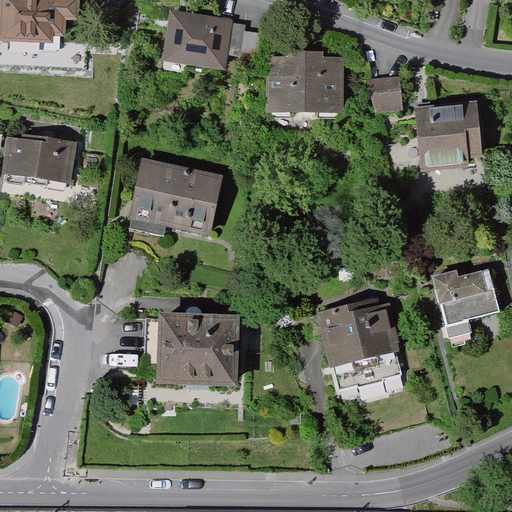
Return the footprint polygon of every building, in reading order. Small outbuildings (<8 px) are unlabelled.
[(84,0),(81,0),(2,0),(0,31),(0,37),(81,44),(84,0)] [(232,18),(170,9),(163,59),(225,68),(232,18)] [(343,66),(267,66),(267,123),(343,124),(343,66)] [(401,82),(369,85),(380,121),(403,117),(401,82)] [(427,175),(485,169),(479,110),(421,116),(427,175)] [(75,145),(14,137),(9,174),(70,182),(75,145)] [(217,178),(143,164),(131,228),(161,233),(163,223),(207,232),(217,178)] [(460,280),(433,288),(449,348),(471,342),(468,330),(503,321),(497,301),(487,304),(483,288),(463,293),(460,280)] [(379,298),(318,314),(340,393),(401,376),(379,298)] [(237,318),(161,316),(159,381),(235,383),(237,318)]
